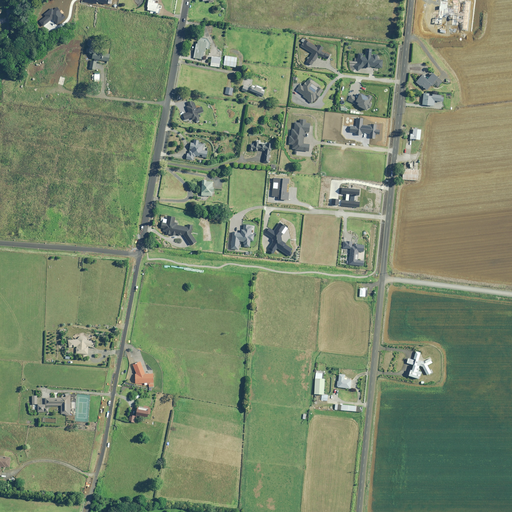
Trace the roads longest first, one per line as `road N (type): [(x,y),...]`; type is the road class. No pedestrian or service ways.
road 1 (residential): [(139,253),(86,511)]
road 2 (residential): [(185,0),(139,253)]
road 3 (unclassified): [(382,277),(360,511)]
road 4 (unclassified): [(410,0),(388,218)]
road 5 (unclassified): [(0,242),(139,253)]
road 6 (unclassified): [(382,277),(511,294)]
road 7 (residential): [(261,209),(388,218)]
